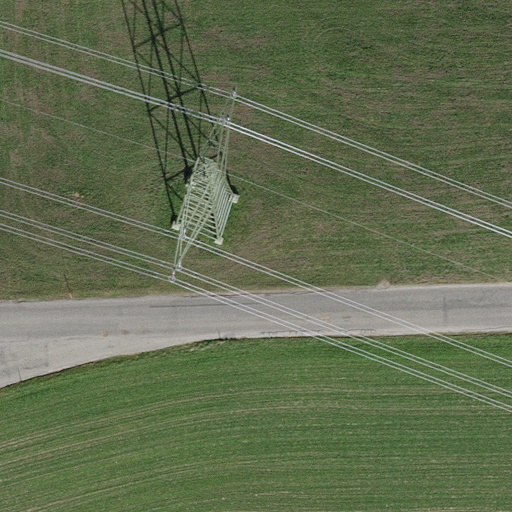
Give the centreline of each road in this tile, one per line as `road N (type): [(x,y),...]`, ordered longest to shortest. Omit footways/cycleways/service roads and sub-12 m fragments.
road 1 (unclassified): [(153,319),(511,311)]
road 2 (unclassified): [(0,367),(153,319)]
road 3 (unclassified): [(0,324),(153,319)]
